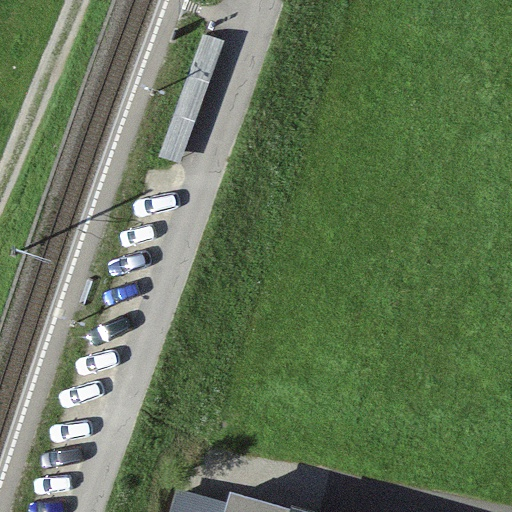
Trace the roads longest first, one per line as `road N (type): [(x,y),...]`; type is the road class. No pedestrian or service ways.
road 1 (residential): [(87,511),(265,0)]
road 2 (track): [(0,187),(75,0)]
